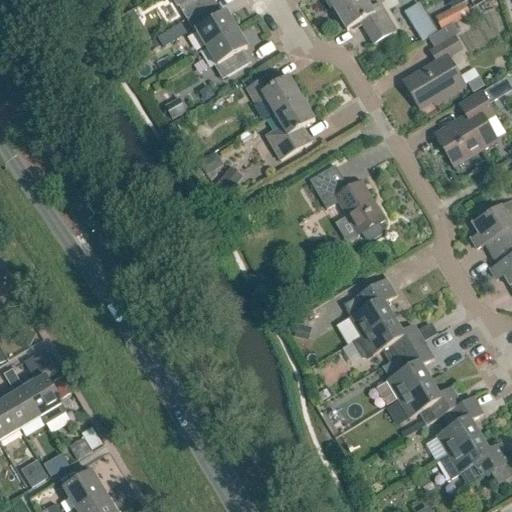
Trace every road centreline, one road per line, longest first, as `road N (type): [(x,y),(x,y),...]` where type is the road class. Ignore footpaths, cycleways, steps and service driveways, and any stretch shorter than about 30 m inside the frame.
road 1 (residential): [(271,0),(300,49),(347,60),(438,213),(442,255),(496,344)]
road 2 (secondary): [(123,302),(0,62)]
road 3 (secondary): [(245,511),(123,302)]
road 4 (secondary): [(0,140),(81,263),(123,302)]
